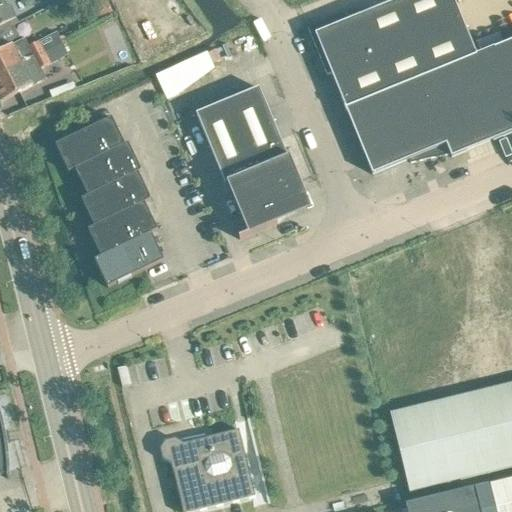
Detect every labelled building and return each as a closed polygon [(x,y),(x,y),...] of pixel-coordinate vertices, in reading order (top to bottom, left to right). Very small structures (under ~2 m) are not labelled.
[(0,0),(0,28),(16,20),(10,9),(7,10),(2,0),(0,0)] [(344,14),(308,29),(327,76),(331,74),(346,110),(477,56),(454,0),(401,0),(347,22),(344,14)] [(0,47),(2,46),(19,38),(13,26),(0,33),(0,47)] [(0,52),(0,78),(57,50),(63,47),(57,33),(39,43),(29,48),(25,39),(13,46),(0,52)] [(511,41),(477,56),(346,110),(372,175),(409,161),(411,164),(450,155),(451,158),(511,133),(511,41)] [(57,50),(0,78),(0,101),(1,103),(46,80),(41,70),(68,56),(63,47),(57,50)] [(259,89),(196,115),(225,185),(228,184),(249,237),(278,225),(274,216),(300,206),(294,191),(302,187),(290,158),(288,158),(259,89)] [(69,173),(75,170),(125,147),(112,119),(56,146),(69,173)] [(75,170),(88,198),(138,174),(141,172),(128,145),(125,147),(75,170)] [(82,201),(95,228),(145,204),(151,201),(138,174),(88,198),(82,201)] [(88,231),(101,258),(151,234),(158,231),(145,204),(95,228),(88,231)] [(151,234),(101,258),(95,261),(108,289),(164,262),(151,234)] [(0,511),(0,476),(8,474),(8,479),(10,480),(10,478),(10,472),(10,466),(9,460),(9,453),(8,447),(7,441),(5,429),(3,424),(2,418),(0,411),(0,511)] [(239,431),(202,440),(183,445),(185,454),(180,462),(171,464),(182,511),(199,511),(256,498),(239,431)] [(511,511),(511,479),(490,485),(490,486),(491,489),(496,511),(511,511)] [(475,489),(406,505),(407,511),(496,511),(491,489),(476,493),(475,489)]
